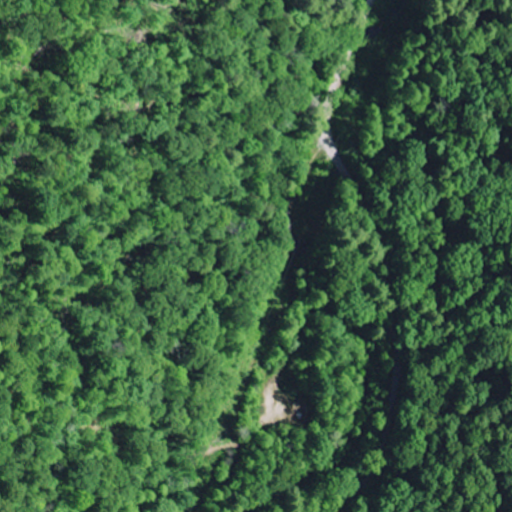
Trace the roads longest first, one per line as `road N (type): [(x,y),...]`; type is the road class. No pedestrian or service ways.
road 1 (residential): [(329,511),(377,464),(396,374),(386,261),(368,209)]
road 2 (residential): [(368,209),(332,125),(371,0)]
